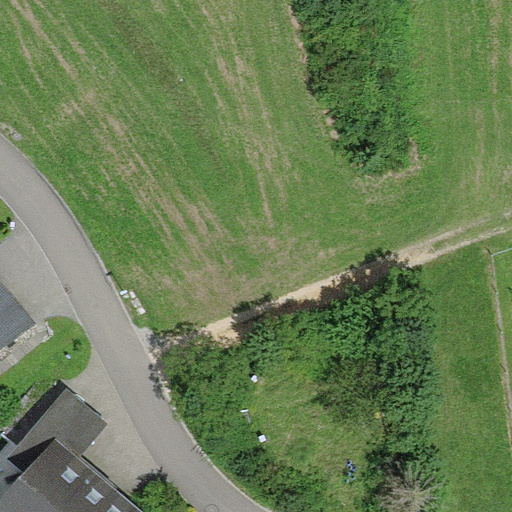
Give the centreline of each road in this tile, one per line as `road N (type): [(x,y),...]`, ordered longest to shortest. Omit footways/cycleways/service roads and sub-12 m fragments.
road 1 (residential): [(231,511),(165,457),(59,232),(0,169)]
road 2 (track): [(461,240),(344,279),(126,379)]
road 3 (track): [(446,0),(461,240),(511,231)]
